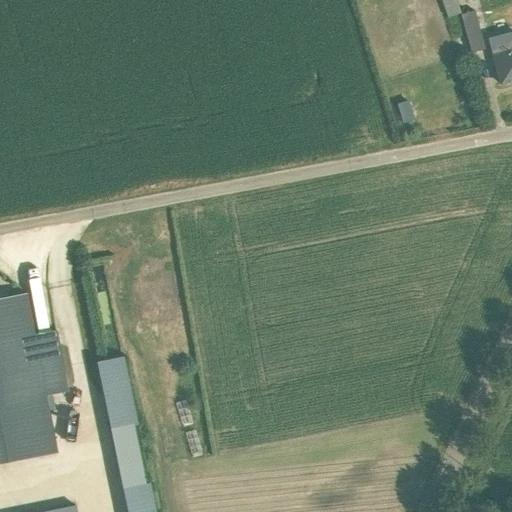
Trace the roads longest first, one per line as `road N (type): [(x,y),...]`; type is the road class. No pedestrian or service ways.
road 1 (unclassified): [(0,230),(511,135)]
road 2 (unclassified): [(511,332),(430,511)]
